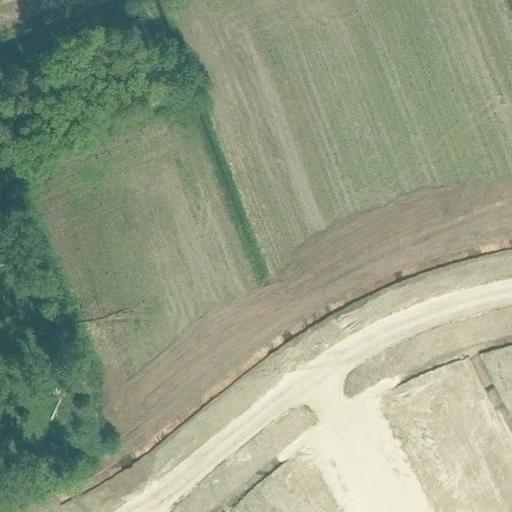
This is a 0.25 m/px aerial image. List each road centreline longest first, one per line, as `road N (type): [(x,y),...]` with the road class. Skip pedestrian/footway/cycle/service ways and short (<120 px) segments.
road 1 (residential): [(137,511),(350,353),(506,293)]
road 2 (residential): [(239,179),(290,140),(462,114)]
road 3 (residential): [(462,114),(506,293)]
